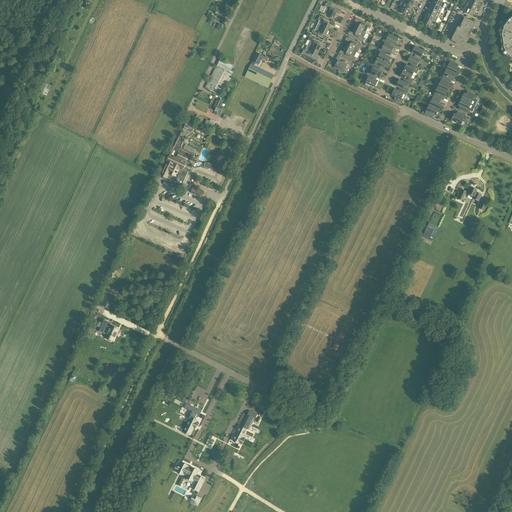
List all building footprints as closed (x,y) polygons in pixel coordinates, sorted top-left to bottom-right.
[(326,8),(323,13),(334,18),(337,13),(340,14),(342,11),(331,5),(332,4),(328,2),(327,4),(326,3),(324,7),(326,8)] [(410,11),(412,6),(404,2),(401,6),(410,11)] [(430,8),(440,13),(443,8),(440,6),(432,3),(430,8)] [(469,3),(467,7),(475,11),(477,6),(469,3)] [(408,15),(410,11),(401,6),(399,11),(400,12),(399,13),(402,14),(403,13),(408,15)] [(472,16),(475,11),(467,7),(465,13),(472,16)] [(430,8),(428,12),(438,17),(440,13),(430,8)] [(428,12),(425,17),(433,21),(436,22),(438,17),(428,12)] [(320,20),(317,25),(328,30),(331,26),(334,27),(335,23),(320,16),(318,20),(320,20)] [(456,31),(453,36),(453,37),(452,39),(452,40),(463,45),(464,44),(465,45),(466,43),(466,42),(471,35),(470,35),(472,30),(473,30),(474,23),(472,22),(472,21),(471,20),(470,20),(465,18),(465,17),(463,16),(462,18),(464,19),(462,24),(460,23),(458,26),(456,29),(458,30),(457,32),(456,31)] [(357,23),(355,28),(366,33),(368,28),(370,29),(372,25),(356,17),(354,21),(357,23)] [(430,26),(433,21),(425,17),(423,22),(427,24),(426,26),(429,27),(429,26),(430,26)] [(511,34),(511,33),(511,17),(510,18),(511,20),(510,22),(507,20),(502,26),(504,27),(502,34),(500,34),(502,48),(504,47),(507,53),(506,55),(511,59),(511,34)] [(326,35),(328,30),(317,25),(315,30),(313,29),(311,33),(327,41),(329,37),(326,35)] [(363,38),(366,33),(355,28),(352,32),(349,31),(348,35),(363,42),(365,38),(363,38)] [(387,36),(386,40),(390,42),(395,45),(396,44),(398,42),(398,40),(398,39),(398,38),(387,33),(385,35),(387,36)] [(310,41),(307,46),(318,51),(321,46),(324,48),(326,44),(310,36),(308,40),(310,41)] [(348,42),(346,47),(357,52),(359,47),(361,48),(362,44),(347,37),(345,40),(348,42)] [(383,45),(381,49),(385,51),(391,54),(391,53),(392,53),(393,51),(394,49),(393,48),(394,47),(388,45),(390,42),(386,40),(384,39),(381,44),(383,45)] [(316,56),(318,51),(307,46),(305,50),(303,50),(302,53),(317,61),(319,57),(316,56)] [(412,52),(417,55),(421,57),(423,53),(425,55),(426,52),(415,46),(414,47),(412,49),(411,51),(412,51),(412,52)] [(354,57),(357,52),(346,47),(343,51),(340,50),(338,54),(354,61),(356,57),(354,57)] [(379,55),(377,58),(387,63),(387,62),(388,62),(389,60),(390,58),(389,58),(389,57),(384,54),(385,51),(381,49),(379,48),(377,54),(379,55)] [(251,64),(245,77),(268,88),(274,75),(254,66),(255,63),(258,65),(261,59),(262,60),(264,58),(262,57),(263,56),(257,53),(251,64)] [(339,72),(346,72),(345,68),(347,65),(352,67),(354,63),(338,55),(336,59),(338,60),(334,67),(339,70),(339,71),(339,72)] [(423,58),(421,57),(417,55),(416,58),(410,55),(410,56),(409,56),(408,58),(407,60),(408,60),(407,61),(413,64),(417,66),(419,62),(421,64),(423,58)] [(371,66),(373,67),(377,69),(378,66),(384,69),(384,68),(385,68),(386,66),(387,64),(386,63),(387,63),(377,58),(375,61),(373,60),(371,66)] [(217,66),(216,66),(232,74),(235,67),(220,59),(217,66)] [(446,70),(455,74),(458,68),(457,67),(458,64),(448,60),(445,65),(448,66),(446,70)] [(403,70),(403,71),(412,75),(414,72),(416,73),(419,67),(417,66),(413,64),(411,67),(406,64),(405,65),(403,67),(403,69),(403,70)] [(205,87),(207,89),(220,96),(222,91),(220,90),(221,88),(224,89),(225,88),(225,89),(226,88),(225,87),(232,74),(216,66),(217,66),(216,66),(205,87)] [(368,76),(372,78),(374,75),(379,78),(380,77),(382,75),(382,73),(382,72),(377,69),(373,67),(371,71),(369,70),(366,75),(368,76)] [(440,77),(447,81),(450,82),(451,80),(453,80),(455,74),(446,70),(444,73),(442,72),(440,77)] [(404,82),(408,84),(410,85),(413,80),(411,78),(412,75),(403,71),(402,71),(401,73),(400,75),(401,76),(400,77),(406,79),(404,82)] [(374,79),(372,78),(368,76),(367,80),(364,79),(362,84),(370,88),(371,85),(375,87),(375,86),(376,86),(377,85),(378,83),(378,82),(377,82),(378,81),(374,79)] [(448,85),(450,82),(447,81),(440,77),(437,83),(439,84),(438,87),(447,92),(450,86),(448,85)] [(400,91),(404,93),(406,94),(409,89),(406,88),(408,84),(404,82),(399,79),(398,81),(398,80),(396,82),(395,84),(396,85),(396,86),(401,88),(400,91)] [(444,98),(447,92),(438,87),(436,91),(434,90),(431,95),(438,98),(441,100),(442,97),(444,98)] [(406,94),(404,93),(400,91),(394,89),(393,89),(392,90),(392,91),(391,92),(391,93),(392,94),(391,95),(395,97),(394,99),(402,103),(404,98),(406,94)] [(464,93),(461,99),(471,104),(473,105),(475,106),(478,100),(476,99),(477,96),(470,92),(467,91),(466,94),(464,93)] [(441,100),(438,98),(431,95),(429,94),(428,97),(425,103),(429,105),(438,109),(441,103),(440,103),(441,100)] [(210,104),(214,106),(222,110),(224,107),(221,105),(223,101),(214,96),(210,104)] [(461,99),(458,105),(460,106),(458,109),(462,110),(469,114),(470,111),(472,112),(475,106),(473,105),(471,104),(461,99)] [(425,107),(422,113),(432,118),(434,115),(436,116),(438,109),(429,105),(427,108),(425,107)] [(219,116),(222,110),(214,106),(212,110),(214,111),(213,114),(219,116)] [(456,122),(461,124),(462,121),(465,122),(467,116),(457,112),(456,115),(454,114),(451,120),(452,120),(452,121),(452,122),(455,123),(456,123),(456,122)] [(215,122),(216,121),(210,119),(209,120),(207,126),(212,129),(215,122)] [(186,121),(179,137),(183,139),(182,141),(182,142),(183,142),(184,142),(185,142),(186,142),(187,142),(187,141),(187,140),(187,139),(187,138),(186,137),(186,136),(187,134),(189,134),(191,132),(193,131),(194,129),(194,127),(193,126),(191,123),(187,122),(186,121)] [(207,137),(205,141),(206,143),(212,146),(213,145),(217,147),(219,143),(215,141),(214,138),(210,136),(207,137)] [(177,140),(160,175),(164,176),(163,178),(175,184),(176,182),(177,183),(182,185),(189,170),(186,169),(187,165),(186,164),(186,162),(187,161),(186,161),(187,159),(190,161),(191,158),(192,157),(191,155),(191,154),(189,153),(183,150),(182,149),(181,148),(180,146),(180,144),(181,143),(182,141),(183,139),(179,137),(177,140)] [(221,168),(228,171),(231,165),(224,162),(221,168)] [(202,168),(208,170),(209,169),(216,172),(218,169),(213,166),(211,164),(209,163),(208,163),(205,163),(204,167),(202,166),(202,168)] [(193,186),(190,192),(202,198),(204,192),(193,186)] [(483,210),(488,200),(484,199),(483,200),(480,198),(482,194),(476,192),(477,189),(471,187),(468,194),(474,196),(473,198),(479,201),(479,200),(482,201),(479,208),(483,210)] [(466,191),(462,189),(458,198),(462,201),(466,191)] [(433,240),(435,236),(425,232),(423,236),(433,240)] [(107,307),(112,297),(104,293),(99,303),(107,307)] [(100,318),(95,329),(102,332),(102,334),(106,336),(105,337),(107,338),(106,339),(111,341),(111,340),(113,341),(117,332),(118,329),(115,328),(111,325),(110,327),(106,325),(108,321),(100,318)] [(74,381),(75,380),(77,376),(76,376),(77,374),(73,372),(72,374),(71,374),(69,379),(70,379),(69,381),(73,383),(73,381),(74,381)] [(186,403),(184,408),(190,411),(189,414),(192,416),(190,420),(186,428),(185,429),(185,430),(184,432),(187,433),(186,433),(187,433),(190,435),(190,434),(192,431),(193,427),(195,428),(198,422),(196,422),(197,421),(195,420),(197,417),(198,415),(199,416),(202,411),(186,403)] [(240,426),(233,439),(239,442),(239,441),(241,443),(244,438),(242,437),(246,428),(249,429),(254,419),(255,419),(258,414),(250,410),(247,415),(248,415),(241,427),(240,426)] [(176,465),(174,469),(175,470),(177,471),(179,472),(180,473),(181,473),(183,474),(184,474),(187,475),(186,477),(187,477),(186,479),(188,481),(191,482),(192,480),(193,480),(196,481),(192,488),(193,488),(193,489),(198,491),(205,479),(199,476),(199,477),(196,475),(198,471),(196,470),(197,469),(195,468),(193,467),(192,468),(191,468),(190,469),(187,467),(188,466),(186,465),(187,464),(185,463),(183,462),(182,463),(181,463),(179,466),(178,466),(177,466),(176,465)] [(197,505),(201,498),(195,496),(195,497),(193,496),(190,502),(197,505)]
